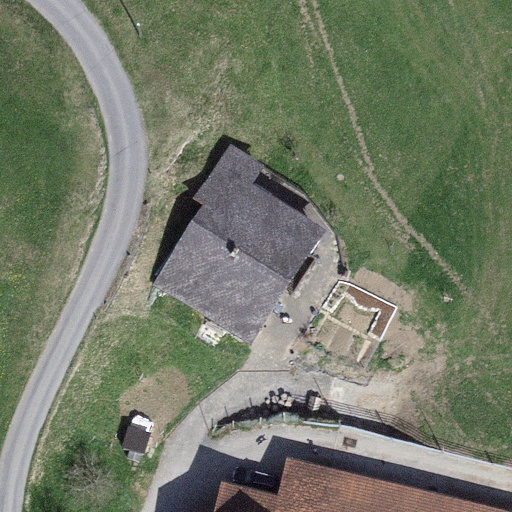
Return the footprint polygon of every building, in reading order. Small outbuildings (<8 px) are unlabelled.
[(159,283),(244,340),(313,238),(246,193),(258,175),(229,156),(196,205),(207,212),(224,223),(208,247),(191,235),(159,283)] [(191,235),(208,247),(224,223),(207,212),(191,235)] [(142,457),(149,435),(131,429),(124,451),(142,457)] [(456,511),(295,474),(286,511),(456,511)] [(228,511),(274,511),(231,502),(228,511)]
